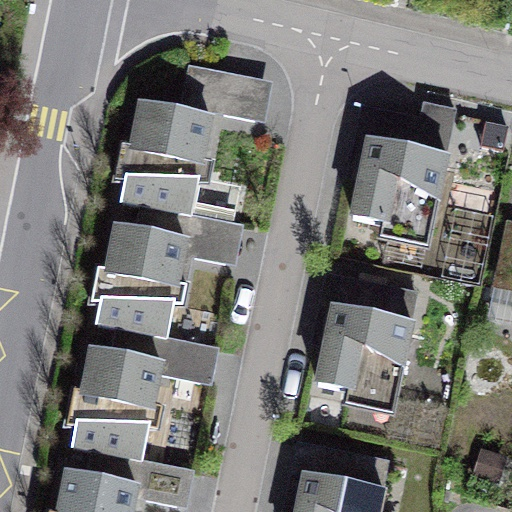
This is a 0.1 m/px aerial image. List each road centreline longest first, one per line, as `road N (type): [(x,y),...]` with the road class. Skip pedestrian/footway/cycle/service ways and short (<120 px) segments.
road 1 (residential): [(235,511),(327,37)]
road 2 (tertiary): [(85,0),(0,424)]
road 3 (residential): [(511,79),(327,37)]
road 4 (residential): [(327,37),(167,0)]
